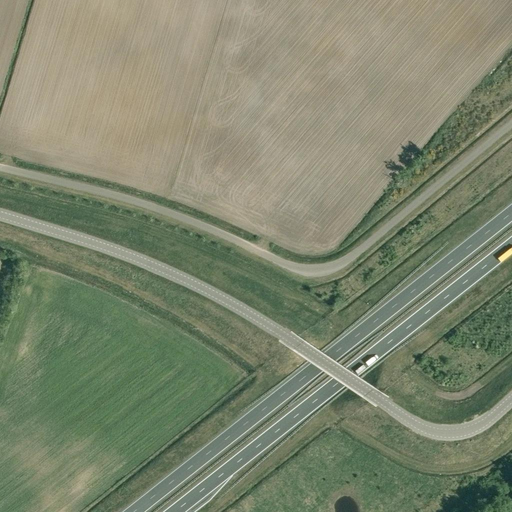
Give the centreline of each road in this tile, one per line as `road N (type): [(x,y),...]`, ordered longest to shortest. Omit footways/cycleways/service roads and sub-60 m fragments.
road 1 (unclassified): [(511,122),(345,261),(312,272),(158,209),(0,169)]
road 2 (trunk): [(511,213),(132,511)]
road 3 (trunk): [(173,511),(511,245)]
road 4 (tertiary): [(0,213),(175,272),(382,400)]
road 5 (tertiary): [(511,397),(457,432),(426,428),(382,400)]
